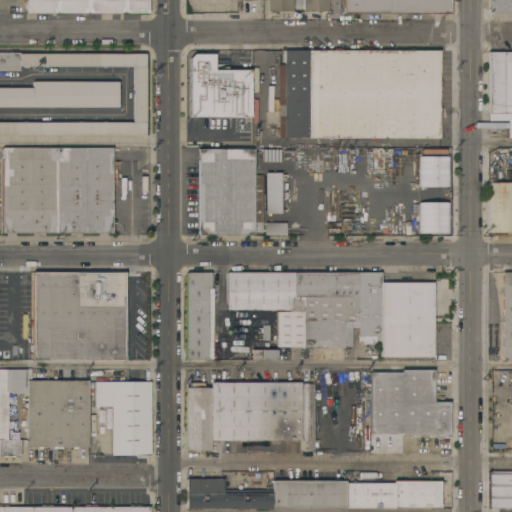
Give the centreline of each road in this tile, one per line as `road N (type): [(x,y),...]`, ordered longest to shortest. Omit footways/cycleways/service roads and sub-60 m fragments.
road 1 (residential): [(511,465),(0,477)]
road 2 (residential): [(511,254),(0,256)]
road 3 (residential): [(170,511),(171,0)]
road 4 (residential): [(511,33),(0,34)]
road 5 (residential): [(472,511),(472,0)]
